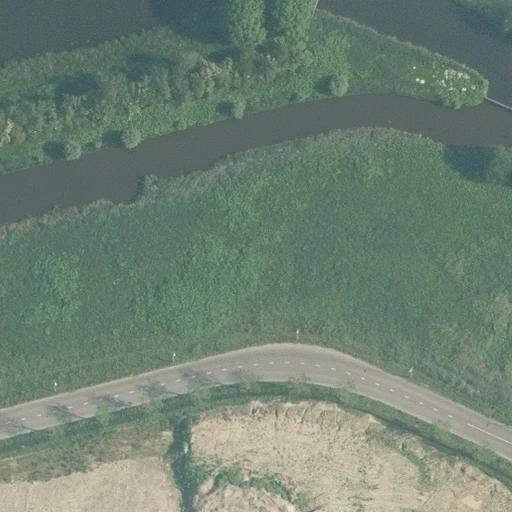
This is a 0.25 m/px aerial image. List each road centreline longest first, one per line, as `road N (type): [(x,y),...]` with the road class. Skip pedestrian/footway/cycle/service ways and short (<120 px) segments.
road 1 (unclassified): [(0,421),(195,373),(297,362),(334,368),(511,443)]
road 2 (track): [(0,135),(294,61),(318,0)]
